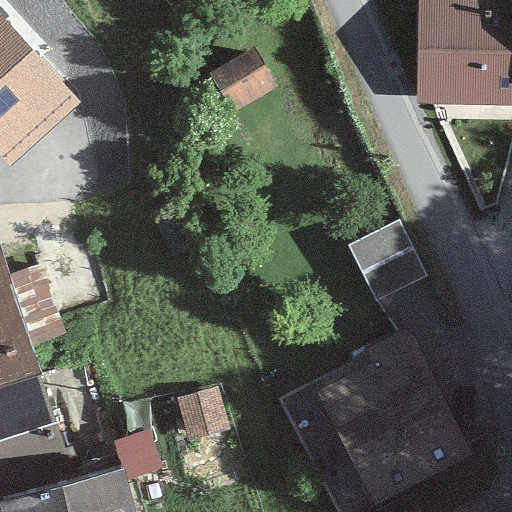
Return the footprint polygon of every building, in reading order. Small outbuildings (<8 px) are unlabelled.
[(511,0),(419,0),(418,105),(511,105),(511,0)] [(0,17),(0,130),(13,144),(70,90),(0,17)] [(242,110),(281,83),(251,40),(212,67),(242,110)] [(384,293),(434,267),(405,212),(356,238),(384,293)] [(0,381),(43,366),(2,242),(0,242),(0,381)] [(427,346),(418,332),(278,399),(335,511),(361,511),(483,444),(464,410),(485,397),(468,324),(427,346)] [(43,366),(0,381),(0,497),(88,470),(43,366)] [(0,503),(0,511),(136,511),(125,468),(0,503)]
